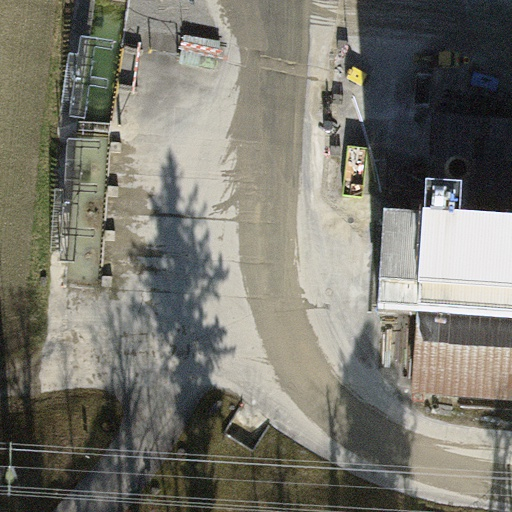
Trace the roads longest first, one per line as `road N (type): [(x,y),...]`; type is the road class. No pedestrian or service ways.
road 1 (track): [(70,511),(142,446),(321,68)]
road 2 (track): [(511,81),(321,68),(300,0)]
